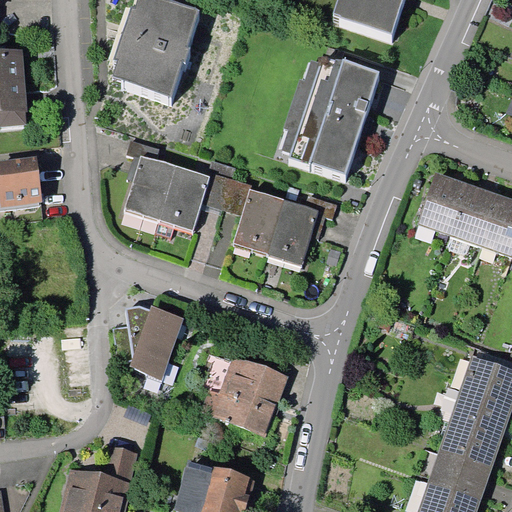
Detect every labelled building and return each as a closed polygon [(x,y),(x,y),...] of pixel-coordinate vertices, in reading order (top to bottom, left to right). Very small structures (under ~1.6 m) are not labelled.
[(343,0),(336,25),(390,43),(403,0),(343,0)] [(195,26),(133,4),(104,84),(166,106),(195,26)] [(16,55),(0,56),(0,133),(23,132),(16,55)] [(377,82),(318,63),(284,166),(343,185),(377,82)] [(32,162),(0,165),(0,210),(37,206),(32,162)] [(207,184),(138,162),(120,216),(190,238),(207,184)] [(511,203),(433,177),(415,228),(511,260),(511,203)] [(319,216),(248,194),(230,250),(301,272),(319,216)] [(183,321),(147,310),(122,312),(129,373),(163,383),(183,321)] [(474,511),(511,406),(511,375),(466,359),(412,511),(474,511)] [(284,379),(229,361),(208,421),(263,440),(284,379)] [(135,456),(108,450),(102,478),(128,484),(135,456)] [(244,511),(252,486),(185,468),(173,511),(244,511)] [(125,511),(131,488),(71,475),(62,511),(125,511)]
